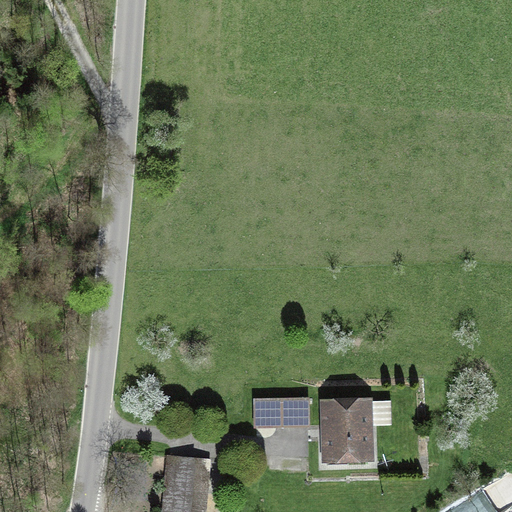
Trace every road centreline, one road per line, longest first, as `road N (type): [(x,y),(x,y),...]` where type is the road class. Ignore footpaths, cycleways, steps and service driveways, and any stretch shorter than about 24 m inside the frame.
road 1 (tertiary): [(128,0),(84,502)]
road 2 (track): [(118,162),(83,62),(50,0)]
